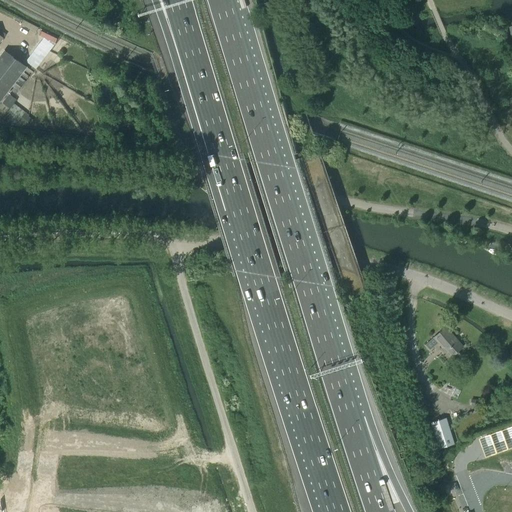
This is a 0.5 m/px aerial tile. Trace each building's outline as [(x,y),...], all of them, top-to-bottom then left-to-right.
[(32,66),(36,69),(55,44),(50,41),(32,66)] [(0,55),(0,102),(27,68),(4,50),(0,55)] [(10,109),(18,98),(9,92),(2,104),(10,109)] [(445,327),(434,337),(442,347),(440,349),(443,352),(445,350),(451,357),(453,356),(454,357),(456,358),(459,356),(459,353),(458,351),(463,347),(445,327)] [(446,418),(431,422),(440,449),(454,445),(446,418)] [(511,425),(477,438),(484,456),(511,446),(511,425)]
